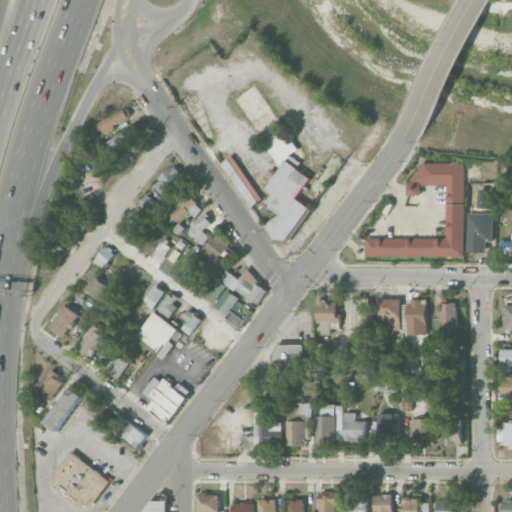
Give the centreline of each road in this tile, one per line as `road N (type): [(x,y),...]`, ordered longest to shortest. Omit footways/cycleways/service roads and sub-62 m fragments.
road 1 (residential): [(511,472),(185,472)]
road 2 (motorway): [(0,275),(33,132),(81,0)]
road 3 (secondary): [(123,511),(290,293)]
road 4 (motorway): [(0,317),(36,205),(95,83)]
road 5 (residential): [(177,128),(35,327)]
road 6 (tertiary): [(154,95),(290,293)]
road 7 (residential): [(482,278),(484,511)]
road 8 (residential): [(307,270),(511,278)]
road 9 (secondary): [(290,293),(404,141)]
road 10 (residential): [(252,345),(103,233)]
road 11 (residential): [(177,443),(45,344),(35,327)]
road 12 (secondary): [(404,141),(476,0)]
